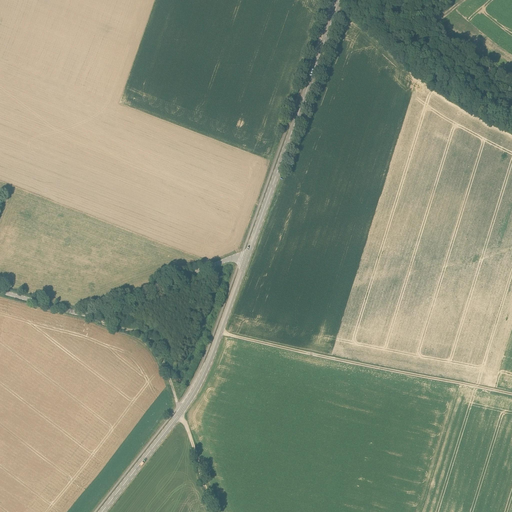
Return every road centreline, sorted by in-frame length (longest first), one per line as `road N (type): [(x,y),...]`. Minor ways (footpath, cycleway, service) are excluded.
road 1 (track): [(511,394),(219,331)]
road 2 (secondary): [(102,511),(200,380),(245,259)]
road 3 (secondary): [(245,259),(338,0)]
road 4 (unclassified): [(245,259),(229,258),(84,313),(0,290)]
road 5 (track): [(88,312),(153,343),(216,511)]
